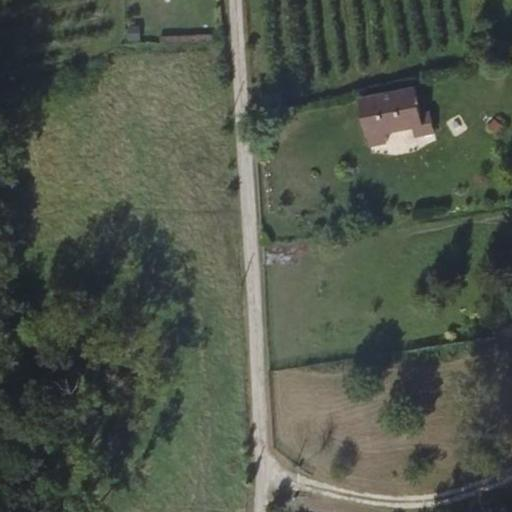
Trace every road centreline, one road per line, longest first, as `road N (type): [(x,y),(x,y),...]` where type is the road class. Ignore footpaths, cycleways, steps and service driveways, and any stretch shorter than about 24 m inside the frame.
road 1 (track): [(259,511),(231,0)]
road 2 (unknown): [(257,481),(398,495),(443,488),(511,459)]
